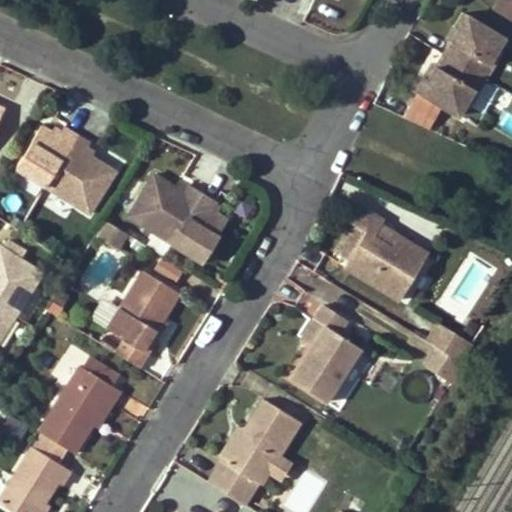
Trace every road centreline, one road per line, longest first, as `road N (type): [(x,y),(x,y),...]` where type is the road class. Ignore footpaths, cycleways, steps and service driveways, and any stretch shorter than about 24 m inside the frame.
road 1 (residential): [(102,511),(308,173)]
road 2 (residential): [(308,173),(0,29)]
road 3 (residential): [(358,73),(188,0)]
